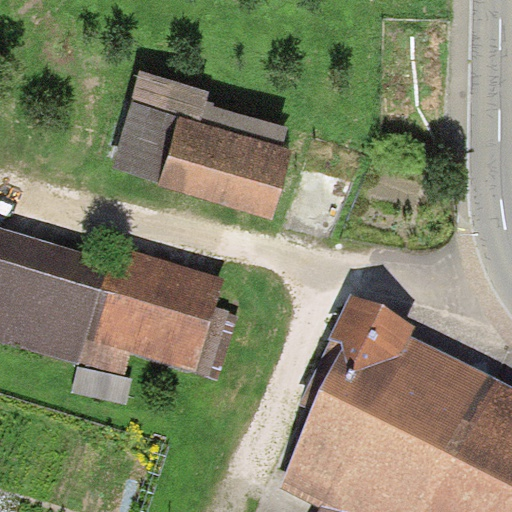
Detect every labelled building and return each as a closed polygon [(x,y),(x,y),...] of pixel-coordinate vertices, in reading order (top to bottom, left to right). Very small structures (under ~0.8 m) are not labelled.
[(166,126),(185,131),(195,98),(134,81),(125,114),(166,126)] [(149,185),(166,126),(125,114),(108,173),(149,185)] [(166,126),(149,185),(255,215),(272,156),(185,131),(166,126)] [(93,287),(0,257),(0,355),(65,376),(72,353),(93,287)] [(93,287),(72,353),(183,388),(210,303),(99,268),(93,287)] [(341,361),(283,487),(324,506),(337,511),(427,511),(487,384),(401,344),(406,332),(347,305),(325,354),(341,361)] [(511,511),(511,395),(487,384),(427,511),(511,511)]
